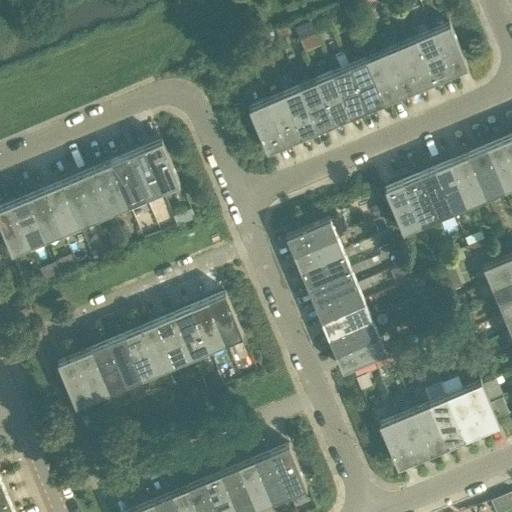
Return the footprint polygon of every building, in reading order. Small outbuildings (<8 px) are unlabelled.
[(448,18),(431,25),(449,69),(467,62),(448,18)] [(315,49),(330,43),(322,21),(307,27),(315,49)] [(431,25),(414,32),(432,76),(449,69),(431,25)] [(414,32),(398,39),(416,83),(432,76),(414,32)] [(398,39),(381,46),(400,90),(416,83),(398,39)] [(381,46),(364,53),(383,97),(400,90),(381,46)] [(364,53),(348,60),(366,104),(383,97),(364,53)] [(348,60),(331,67),(350,111),(366,104),(348,60)] [(331,67),(315,74),(333,118),(350,111),(331,67)] [(315,74),(298,81),(316,125),(333,118),(315,74)] [(298,81),(281,88),(300,132),(316,125),(298,81)] [(281,88),(265,95),(283,139),(300,132),(281,88)] [(265,95),(247,102),(265,146),(283,139),(265,95)] [(511,130),(501,135),(511,161),(511,130)] [(161,135),(143,142),(162,186),(179,179),(161,135)] [(511,161),(501,135),(483,142),(502,185),(511,181),(511,161)] [(143,142),(127,149),(145,193),(162,186),(143,142)] [(483,142),(467,149),(486,192),(502,185),(483,142)] [(127,149),(110,156),(128,200),(145,193),(127,149)] [(467,149),(451,156),(469,199),(486,192),(467,149)] [(110,156),(93,163),(112,207),(128,200),(110,156)] [(451,156),(434,163),(453,206),(469,199),(451,156)] [(93,163),(77,170),(95,214),(112,207),(93,163)] [(434,163),(418,170),(436,213),(453,206),(434,163)] [(77,170),(60,177),(78,221),(95,214),(77,170)] [(418,170),(401,177),(419,220),(436,213),(418,170)] [(60,177),(44,184),(62,228),(78,221),(60,177)] [(401,177),(384,184),(402,228),(419,220),(401,177)] [(44,184),(27,191),(45,235),(62,228),(44,184)] [(27,191),(10,198),(29,242),(45,235),(27,191)] [(10,198),(0,201),(0,222),(11,249),(29,242),(10,198)] [(378,201),(370,205),(374,214),(382,211),(378,201)] [(329,212),(285,231),(292,248),(336,230),(329,212)] [(336,230),(292,248),(299,265),(343,247),(336,230)] [(485,236),(468,242),(472,253),(489,246),(485,236)] [(468,242),(452,249),(456,260),(467,255),(472,253),(468,242)] [(343,247),(299,265),(306,282),(350,263),(343,247)] [(511,249),(483,262),(490,279),(511,269),(511,249)] [(350,263),(306,282),(313,298),(357,280),(350,263)] [(511,269),(490,279),(497,296),(511,289),(511,269)] [(357,280),(313,298),(320,315),(364,296),(357,280)] [(438,280),(426,285),(430,295),(442,290),(438,280)] [(224,286),(207,294),(225,338),(242,330),(224,286)] [(511,289),(497,296),(504,312),(511,308),(511,289)] [(207,294),(190,301),(208,345),(225,338),(207,294)] [(364,296),(320,315),(327,331),(371,313),(364,296)] [(190,301),(173,308),(191,352),(208,345),(190,301)] [(173,308),(157,315),(175,359),(191,352),(173,308)] [(371,313),(327,331),(334,348),(378,330),(371,313)] [(157,315),(140,322),(158,366),(175,359),(157,315)] [(140,322),(123,329),(142,372),(158,366),(140,322)] [(123,329),(107,336),(125,379),(142,372),(123,329)] [(378,330),(334,348),(342,366),(350,362),(372,353),(377,351),(385,348),(378,330)] [(107,336),(90,343),(108,386),(125,379),(107,336)] [(90,343),(73,350),(92,393),(108,386),(90,343)] [(73,350),(56,357),(74,401),(92,393),(73,350)] [(381,362),(377,351),(372,353),(376,365),(381,362)] [(372,353),(350,362),(355,373),(376,365),(372,353)] [(480,376),(462,383),(480,427),(498,420),(480,376)] [(425,387),(429,397),(447,441),(464,434),(446,390),(441,380),(425,387)] [(462,383),(446,390),(464,434),(480,427),(462,383)] [(429,397),(412,404),(431,448),(447,441),(429,397)] [(412,404),(396,411),(414,455),(431,448),(412,404)] [(396,411),(378,418),(397,462),(414,455),(396,411)] [(288,438),(270,446),(289,490),(306,482),(288,438)] [(270,446),(253,453),(271,497),(289,490),(270,446)] [(253,453),(237,460),(255,504),(271,497),(253,453)] [(237,460),(220,467),(238,511),(255,504),(237,460)] [(220,467),(203,473),(219,511),(234,511),(238,511),(220,467)] [(219,511),(203,473),(187,480),(200,511),(219,511)] [(200,511),(187,480),(170,487),(180,511),(200,511)] [(180,511),(170,487),(154,494),(161,511),(180,511)] [(8,493),(0,496),(0,511),(8,511),(15,510),(8,493)] [(161,511),(154,494),(137,501),(141,511),(161,511)] [(141,511),(137,501),(119,508),(120,511),(141,511)]
